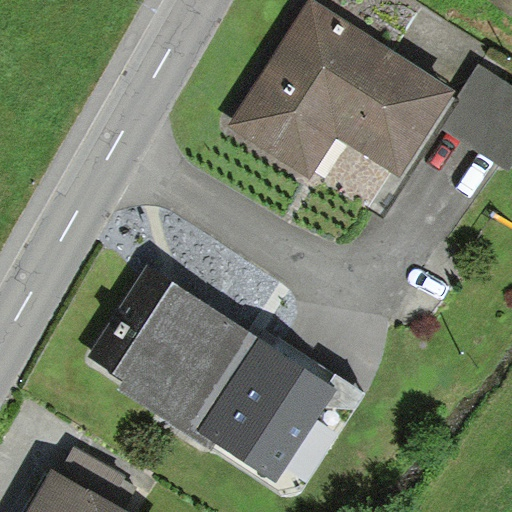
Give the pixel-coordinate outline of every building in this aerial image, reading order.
[(511,12),(511,0),(495,0),(511,13),(511,12)] [(452,89),(311,2),(231,128),(312,179),(339,135),(399,173),(452,89)] [(461,99),(465,101),(446,130),(509,171),(511,167),(511,86),(481,67),(461,99)] [(197,431),(259,338),(180,287),(148,266),(88,357),(121,378),(113,390),(191,441),(197,431)] [(259,338),(197,431),(279,483),(340,390),(286,355),(259,338)] [(77,445),(59,477),(120,511),(121,511),(136,487),(124,480),(128,474),(77,445)] [(52,474),(30,511),(120,511),(59,477),(52,474)]
